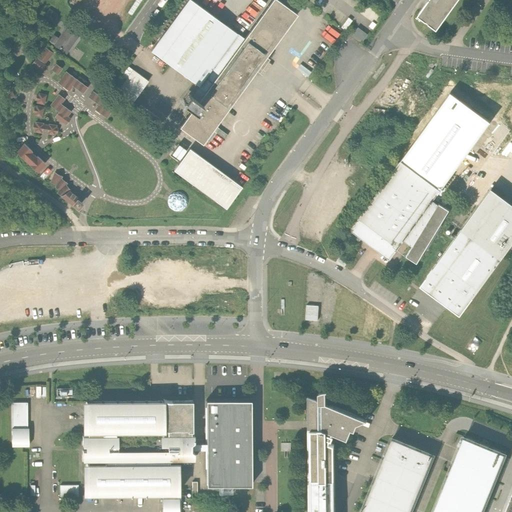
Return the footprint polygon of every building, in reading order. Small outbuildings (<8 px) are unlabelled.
[(276,0),(272,0),(244,39),(220,22),(190,0),(188,0),(151,51),(175,69),(199,86),(191,97),(188,95),(183,103),(192,110),(180,127),(202,143),(256,69),(260,72),(264,67),(270,59),(265,56),(296,14),(276,0)] [(429,0),(419,15),(437,28),(457,0),(429,0)] [(57,15),(49,9),(42,18),(51,24),(57,15)] [(66,30),(59,40),(55,45),(65,52),(76,37),(66,30)] [(59,40),(53,36),(50,41),(55,45),(59,40)] [(51,53),(44,48),(37,57),(44,62),(51,53)] [(46,67),(36,59),(32,64),(42,72),(46,67)] [(56,65),(52,70),(57,73),(61,68),(56,65)] [(122,77),(126,80),(117,93),(131,104),(148,81),(129,67),(122,77)] [(82,92),(86,87),(84,86),(76,80),(66,72),(58,82),(68,90),(72,85),(82,92)] [(79,76),(76,80),(84,86),(87,82),(79,76)] [(438,203),(433,199),(440,190),(440,189),(441,188),(491,120),(451,91),(401,159),(401,160),(400,161),(350,230),(390,259),(404,239),(412,245),(406,256),(417,262),(449,209),(438,203)] [(113,107),(93,92),(89,97),(99,104),(95,110),(106,117),(113,107)] [(35,99),(37,100),(37,102),(43,104),(45,95),(39,94),(38,96),(36,95),(35,99)] [(63,99),(58,95),(51,105),(59,111),(55,116),(65,124),(69,119),(66,116),(70,111),(60,104),(63,99)] [(33,112),(35,112),(34,115),(41,116),(43,108),(36,106),(36,108),(33,108),(33,112)] [(35,125),(33,125),(32,129),(35,129),(34,131),(41,132),(41,131),(48,132),(47,133),(54,134),(55,132),(57,132),(58,128),(55,128),(56,126),(49,125),(49,126),(42,125),(42,124),(36,122),(35,125)] [(493,138),(492,153),(508,154),(508,138),(493,138)] [(45,163),(24,144),(16,152),(37,172),(45,163)] [(197,154),(189,149),(173,171),(226,209),(242,187),(197,154)] [(62,175),(55,172),(51,182),(56,186),(55,188),(59,191),(57,193),(77,210),(82,203),(78,200),(79,199),(69,191),(71,189),(65,185),(67,183),(61,178),(62,175)] [(511,202),(491,187),(420,285),(460,314),(511,242),(511,202)] [(171,209),(175,211),(180,211),(184,209),(186,205),(187,201),(186,197),(183,193),(179,191),(174,192),(170,194),(168,197),(167,202),(168,206),(171,209)] [(308,426),(308,430),(308,511),(480,511),(504,453),(483,444),(463,437),(433,511),(409,511),(432,455),(392,438),(362,511),(334,511),(333,455),(333,446),(328,444),(330,441),(331,441),(333,437),(331,436),(332,434),(347,440),(351,430),(354,431),(357,425),(367,421),(362,418),(329,405),(326,404),(326,392),(327,392),(327,391),(322,392),(318,393),(318,401),(307,397),(308,422),(308,426)] [(158,495),(162,495),(162,498),(161,511),(178,511),(179,498),(174,498),(174,495),(179,495),(179,463),(179,461),(195,460),(195,453),(192,451),(192,445),(194,442),(194,435),(191,435),(191,432),(193,432),(192,401),(172,402),(164,400),(156,400),(150,400),(82,402),(83,433),(88,433),(88,436),(82,436),(82,447),(85,447),(86,449),(86,451),(82,451),(82,462),(85,462),(85,464),(83,464),(83,496),(154,495),(158,495)] [(251,400),(206,401),(206,445),(206,451),(206,487),(207,487),(251,487),(251,485),(251,400)] [(28,401),(12,401),(12,426),(28,426),(28,401)] [(12,426),(12,445),(29,445),(29,426),(28,426),(12,426)] [(511,511),(511,491),(503,511),(511,511)]
